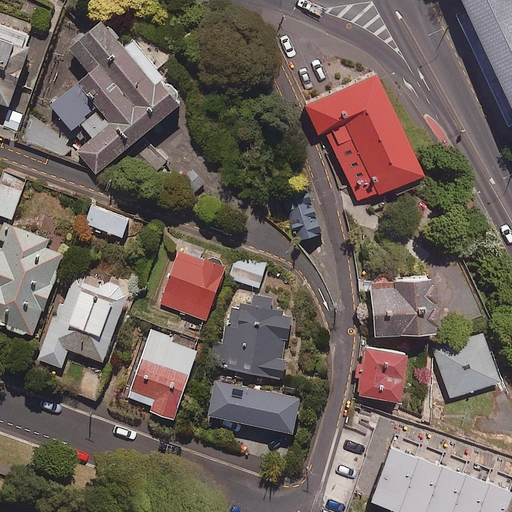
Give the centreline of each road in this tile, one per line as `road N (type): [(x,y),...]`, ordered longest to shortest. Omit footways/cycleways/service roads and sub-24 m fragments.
road 1 (residential): [(0,149),(290,251),(315,278),(346,343)]
road 2 (residential): [(346,343),(346,283),(333,214),(300,111),(244,0)]
road 3 (residential): [(294,511),(0,409)]
road 4 (tertiary): [(467,133),(394,63),(335,24),(271,0)]
road 5 (residential): [(346,343),(302,511)]
road 6 (tertiary): [(400,0),(467,133)]
